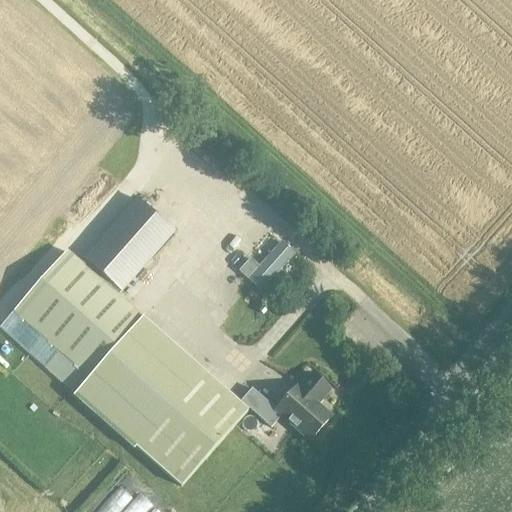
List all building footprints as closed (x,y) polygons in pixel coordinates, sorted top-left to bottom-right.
[(81,265),(66,252),(12,312),(88,379),(141,319),(116,297),(173,233),(136,200),(83,259),(84,261),(81,265)] [(261,293),(294,256),(281,244),(259,268),(250,260),(238,274),(261,293)] [(141,319),(88,379),(74,394),(181,488),(235,426),(247,412),(245,410),(241,406),(141,319)] [(242,404),(241,406),(245,410),(246,408),(270,429),(281,417),(309,442),(331,418),(316,405),(329,390),(311,374),(298,390),(296,388),(276,411),(251,390),(240,403),(242,404)] [(146,511),(154,503),(140,492),(134,499),(119,486),(97,511),(146,511)]
